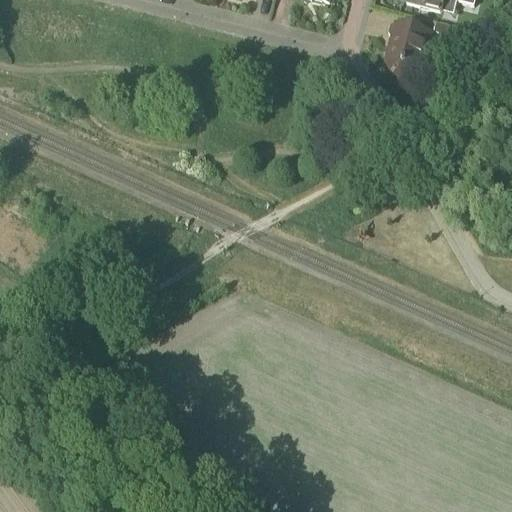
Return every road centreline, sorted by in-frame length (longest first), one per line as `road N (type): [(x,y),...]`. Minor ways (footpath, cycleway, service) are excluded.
road 1 (track): [(0,368),(404,145)]
road 2 (residential): [(360,0),(340,51),(116,0)]
road 3 (track): [(41,346),(72,383),(154,443),(212,511)]
road 4 (track): [(404,145),(511,84)]
